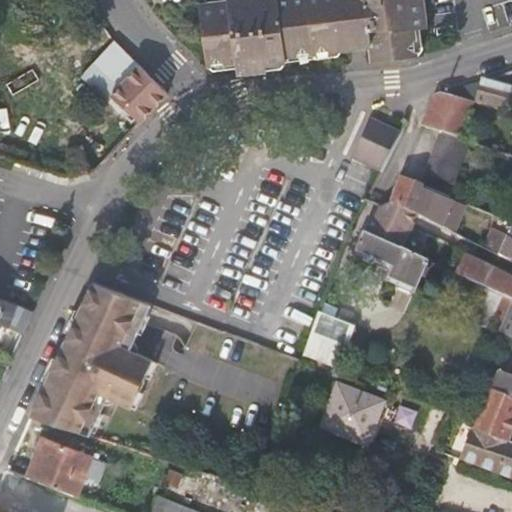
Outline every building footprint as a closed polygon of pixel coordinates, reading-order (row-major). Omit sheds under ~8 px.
[(200,63),(229,60),(230,73),(261,71),(261,63),(280,62),(279,55),(363,46),(365,62),(410,57),(409,31),(422,30),(418,0),(211,0),(192,2),(200,63)] [(166,95),(117,45),(89,77),(140,123),(166,95)] [(511,112),(511,88),(511,89),(509,72),(444,94),(473,102),(511,112)] [(444,94),(436,96),(425,128),(443,134),(459,139),(473,102),(444,94)] [(370,118),(351,156),(383,173),(403,135),(370,118)] [(424,188),(452,199),(471,144),(459,139),(443,134),(424,188)] [(0,149),(0,156),(25,164),(28,155),(1,146),(0,149)] [(424,188),(402,180),(391,203),(442,228),(453,199),(452,199),(424,188)] [(511,237),(493,229),(486,245),(511,257),(511,237)] [(356,255),(394,273),(404,251),(366,234),(356,255)] [(404,251),(394,273),(387,288),(415,301),(432,264),(404,251)] [(511,278),(494,271),(495,269),(467,256),(457,275),(511,300),(511,278)] [(152,305),(94,282),(31,414),(43,418),(91,434),(110,394),(132,404),(141,389),(139,388),(147,374),(155,358),(131,348),(152,305)] [(0,327),(3,328),(15,306),(0,301),(0,327)] [(511,313),(502,334),(511,338),(511,378),(501,374),(493,393),(494,393),(511,401),(511,313)] [(311,347),(327,352),(335,326),(319,321),(311,347)] [(153,376),(160,360),(155,358),(147,374),(153,376)] [(323,429),(373,448),(389,407),(340,388),(323,429)] [(146,391),(141,389),(132,404),(139,407),(146,391)] [(511,444),(511,401),(494,393),(478,431),(511,444)] [(28,421),(40,426),(43,418),(31,414),(28,421)] [(511,511),(511,444),(478,431),(474,430),(462,461),(511,479),(511,511)] [(28,476),(76,495),(92,457),(44,437),(28,476)] [(194,511),(155,496),(148,511),(194,511)]
